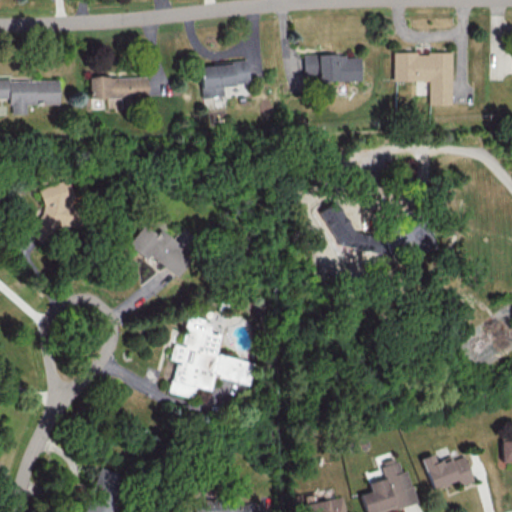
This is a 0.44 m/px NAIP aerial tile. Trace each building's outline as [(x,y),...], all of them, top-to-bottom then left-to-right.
[(450,104),(450,52),(391,51),(391,80),(427,80),(427,104),(450,104)] [(302,54),(302,73),(317,73),(317,81),(359,80),(359,54),(302,54)] [(199,97),(221,95),(220,85),(247,83),(245,61),(197,64),(199,97)] [(145,97),(144,75),(86,76),(87,99),(145,97)] [(57,79),(0,79),(0,97),(8,98),(8,113),(25,112),(25,102),(57,102),(57,79)] [(32,185),(37,242),(46,242),(44,229),(73,226),(69,182),(32,185)] [(409,238),(418,256),(433,248),(416,215),(375,236),(370,226),(352,236),(333,199),(315,209),(336,248),(350,241),(355,252),(364,247),(370,258),(409,238)] [(127,243),(175,277),(187,260),(175,251),(178,246),(143,221),(127,243)] [(251,361),(214,353),(218,333),(207,330),(209,321),(185,316),(179,344),(171,342),(167,360),(173,361),(167,392),(190,397),(192,386),(209,390),(212,376),(247,383),(251,361)] [(499,461),(511,460),(511,439),(498,440),(499,461)] [(429,488),(455,480),(457,486),(471,481),(462,455),(450,459),(449,455),(433,460),(431,453),(419,457),(429,488)] [(362,511),(379,511),(414,503),(405,468),(399,470),(396,461),(378,466),(381,477),(365,482),(368,490),(357,493),(362,511)] [(78,511),(111,511),(126,478),(98,466),(78,511)] [(297,503),(298,511),(343,511),(341,496),(297,503)] [(192,497),(192,511),(261,511),(261,503),(237,504),(237,497),(192,497)]
